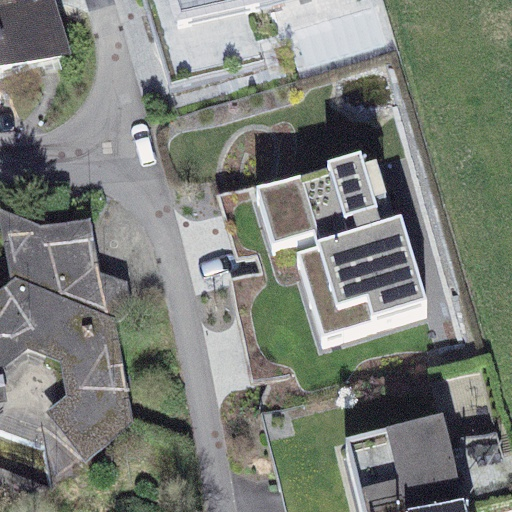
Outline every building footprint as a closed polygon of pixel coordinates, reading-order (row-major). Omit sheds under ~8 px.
[(15,0),(0,0),(0,74),(64,57),(49,3),(19,11),(15,0)] [(167,0),(172,16),(233,0),(167,0)] [(364,171),(260,202),(276,254),(294,248),(323,345),(429,314),(406,234),(384,240),(364,171)] [(133,428),(115,326),(130,314),(127,287),(98,279),(89,228),(47,234),(0,222),(15,292),(0,304),(0,419),(5,415),(45,426),(56,490),(133,428)] [(463,511),(444,434),(348,458),(361,511),(463,511)]
